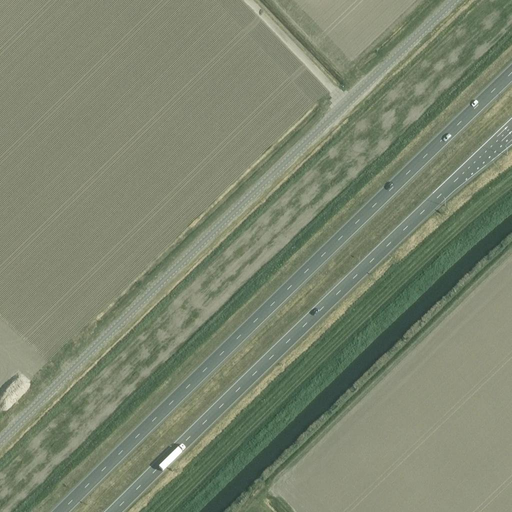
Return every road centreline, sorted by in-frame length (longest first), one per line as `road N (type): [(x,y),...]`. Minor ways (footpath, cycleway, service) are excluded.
road 1 (unclassified): [(0,443),(456,0)]
road 2 (trunk): [(511,73),(61,511)]
road 3 (trunk): [(114,511),(511,127)]
